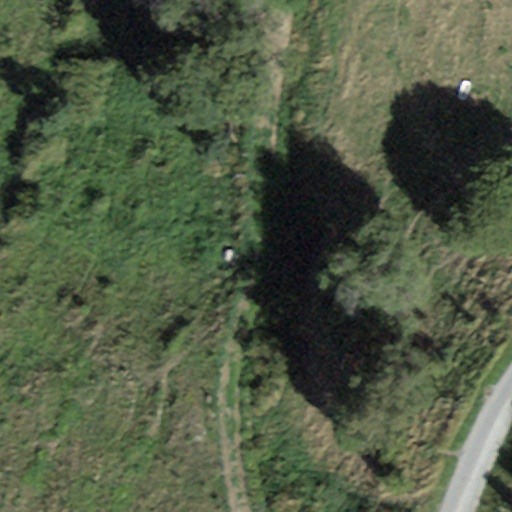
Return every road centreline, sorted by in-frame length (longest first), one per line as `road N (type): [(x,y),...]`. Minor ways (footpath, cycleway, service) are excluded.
road 1 (track): [(289,0),(233,372),(243,511)]
road 2 (unclassified): [(459,511),(511,393)]
